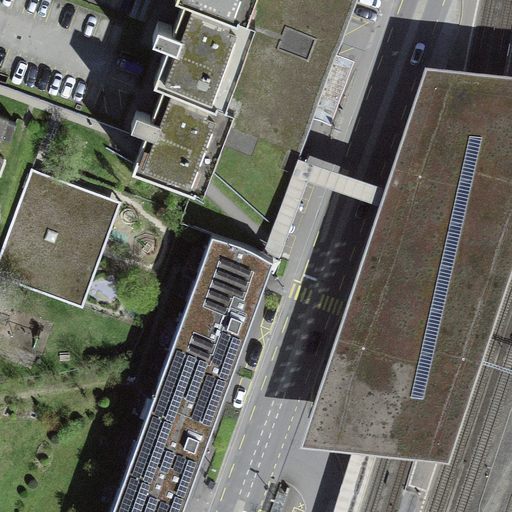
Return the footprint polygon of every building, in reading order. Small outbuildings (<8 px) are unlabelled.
[(167,42),(154,77),(164,81),(215,99),(247,14),(236,11),(207,0),(183,0),(173,26),(158,21),(152,36),(167,42)] [(355,0),(240,0),(236,11),(247,14),(215,99),(227,102),(197,177),(193,189),(181,220),(212,232),(262,250),(355,0)] [(207,0),(236,11),(240,0),(207,0)] [(511,268),(511,70),(424,61),(298,442),(449,458),(511,268)] [(137,156),(133,168),(193,189),(197,177),(227,102),(215,99),(164,81),(151,116),(137,111),(131,126),(146,132),(137,156)] [(0,172),(19,125),(0,117),(0,172)] [(397,208),(404,190),(299,154),(264,248),(279,253),(308,176),(397,208)] [(122,204),(31,170),(0,253),(0,278),(82,309),(122,204)] [(111,511),(180,511),(273,254),(262,250),(212,232),(111,511)] [(357,511),(375,454),(352,447),(331,511),(357,511)] [(281,511),(288,495),(278,492),(270,511),(281,511)]
